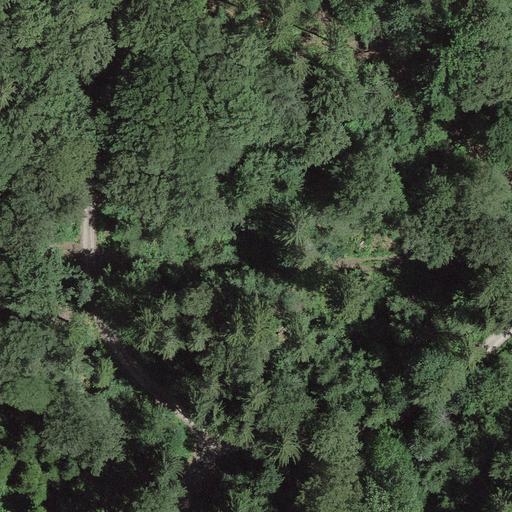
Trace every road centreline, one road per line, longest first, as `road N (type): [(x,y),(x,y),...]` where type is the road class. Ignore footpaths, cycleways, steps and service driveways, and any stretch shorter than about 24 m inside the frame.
road 1 (track): [(511,336),(446,392),(385,427),(327,445),(273,447),(166,405),(109,321),(92,244),(126,0)]
road 2 (track): [(299,0),(511,191)]
